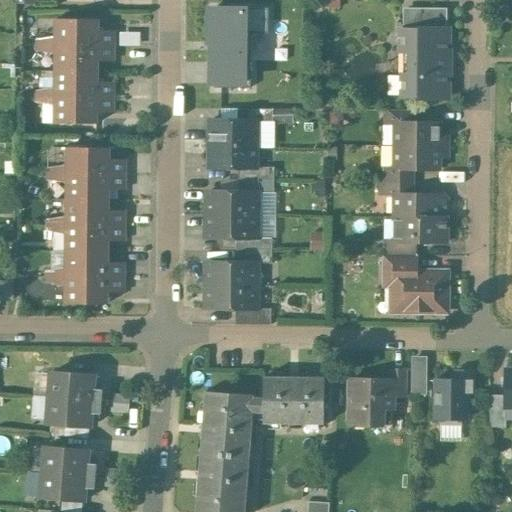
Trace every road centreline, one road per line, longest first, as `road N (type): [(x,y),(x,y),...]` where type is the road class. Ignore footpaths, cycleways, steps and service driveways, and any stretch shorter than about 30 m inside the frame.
road 1 (residential): [(481,338),(486,0)]
road 2 (residential): [(170,0),(166,331)]
road 3 (residential): [(166,331),(481,338)]
road 4 (residential): [(166,331),(152,511)]
road 5 (residential): [(0,328),(166,331)]
